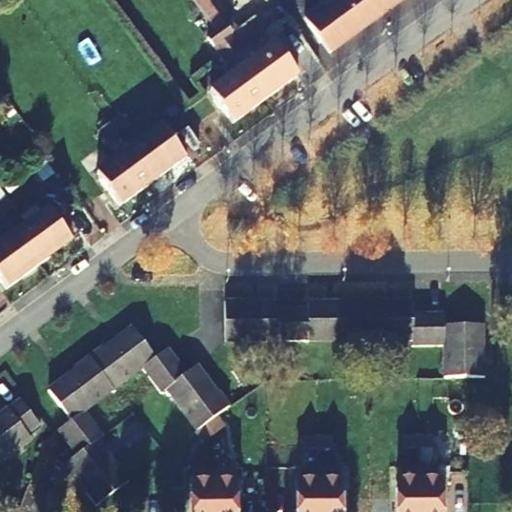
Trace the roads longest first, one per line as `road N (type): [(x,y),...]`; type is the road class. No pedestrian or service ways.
road 1 (residential): [(171,217),(463,0)]
road 2 (residential): [(171,217),(205,256),(228,264),(511,262)]
road 3 (residential): [(0,341),(171,217)]
